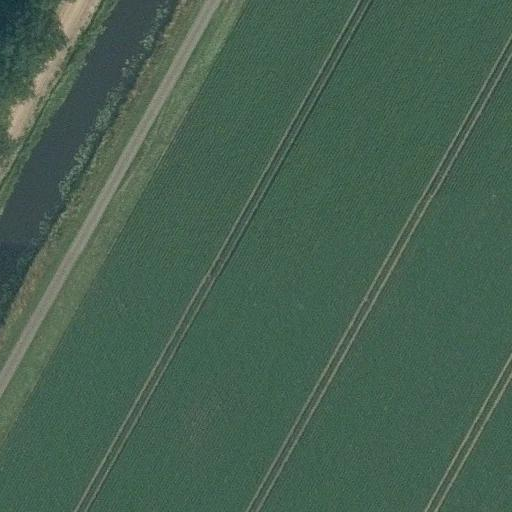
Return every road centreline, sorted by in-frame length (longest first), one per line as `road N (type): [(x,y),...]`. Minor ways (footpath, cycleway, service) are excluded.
road 1 (unclassified): [(0,395),(217,0)]
road 2 (track): [(0,152),(84,0)]
